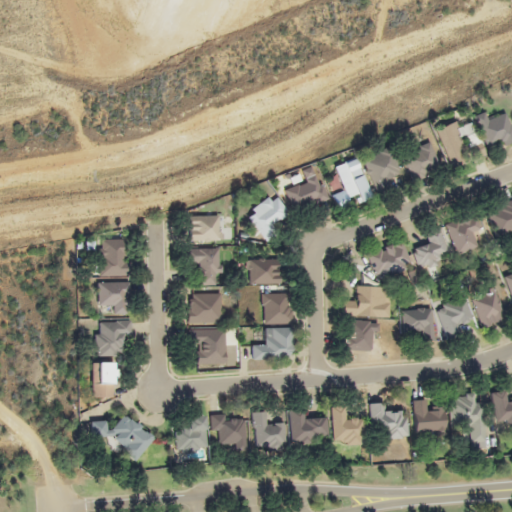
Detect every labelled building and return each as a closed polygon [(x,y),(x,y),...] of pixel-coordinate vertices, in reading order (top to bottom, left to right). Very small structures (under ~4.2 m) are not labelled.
[(511,128),(506,112),(486,119),(484,112),(473,116),(486,149),(511,139),(511,128)] [(434,129),(448,164),(469,155),(471,159),(483,154),(470,123),(459,128),(456,120),(434,129)] [(440,167),(430,143),(402,155),(412,179),(440,167)] [(375,194),(386,190),(382,181),(400,174),(389,147),(361,159),(375,194)] [(369,197),(357,159),(335,165),(342,191),(332,194),(335,204),(357,197),(357,200),(369,197)] [(284,189),(291,211),(326,200),(315,166),(301,170),(305,183),(284,189)] [(511,199),(486,210),(497,236),(511,230),(511,199)] [(445,224),(455,255),(477,248),(473,234),(480,232),(475,215),(445,224)] [(429,243),(412,249),(418,268),(449,259),(440,228),(425,232),(429,243)] [(375,280),(411,269),(402,241),(366,252),(375,280)] [(247,284),(277,284),(277,259),(247,259),(247,284)] [(127,282),(96,282),(96,304),(107,304),(107,313),(127,313),(127,282)] [(389,296),(382,296),(382,287),(353,286),(353,298),(342,298),(342,316),(388,316),(389,296)] [(505,317),(492,289),(470,299),(483,327),(505,317)] [(220,323),(220,293),(185,293),(185,323),(220,323)] [(290,324),(290,293),(260,293),(260,324),(290,324)] [(447,339),(458,335),(455,326),(473,320),(465,297),(436,307),(447,339)] [(414,340),(432,340),(432,308),(401,308),(401,332),(414,332),(414,340)] [(130,321),(94,320),(94,355),(121,356),(121,336),(130,336),(130,321)] [(344,350),(375,350),(375,321),(344,321),(344,350)] [(188,347),(197,347),(197,363),(214,363),(214,354),(224,354),(224,328),(188,328),(188,347)] [(289,328),(260,328),(260,341),(250,341),(250,358),(289,358),(289,328)] [(90,397),(113,397),(113,362),(90,362),(90,397)] [(496,426),(511,423),(511,400),(507,401),(505,390),(490,393),(496,426)] [(450,395),(451,429),(468,428),(469,441),(484,441),(482,402),(473,403),(473,394),(450,395)] [(423,400),(413,400),(414,435),(444,434),(443,408),(423,409),(423,400)] [(370,438),(406,438),(406,412),(386,412),(386,403),(369,403),(370,438)] [(341,407),(332,407),(332,444),(360,444),(360,417),(341,417),(341,407)] [(290,443),(327,441),(325,418),(305,419),(304,410),(288,410),(290,443)] [(253,447),(283,447),(283,422),(264,422),(264,412),(253,412),(253,447)] [(90,427),(134,461),(154,436),(124,413),(112,428),(98,417),(90,427)] [(210,430),(218,430),(219,447),(244,446),(243,414),(209,416),(210,430)] [(175,427),(175,451),(204,451),(204,416),(184,416),(184,427),(175,427)]
